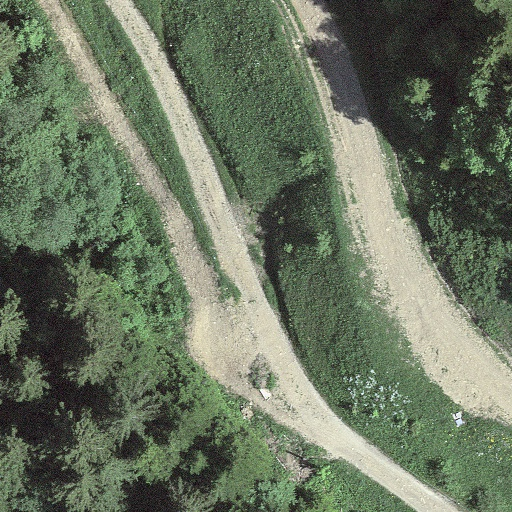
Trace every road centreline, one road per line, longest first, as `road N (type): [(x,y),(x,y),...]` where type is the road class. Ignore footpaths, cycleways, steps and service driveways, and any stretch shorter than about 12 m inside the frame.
road 1 (track): [(117,0),(177,97),(258,307),(325,418),(454,511)]
road 2 (track): [(511,397),(415,298),(371,197),(311,0)]
